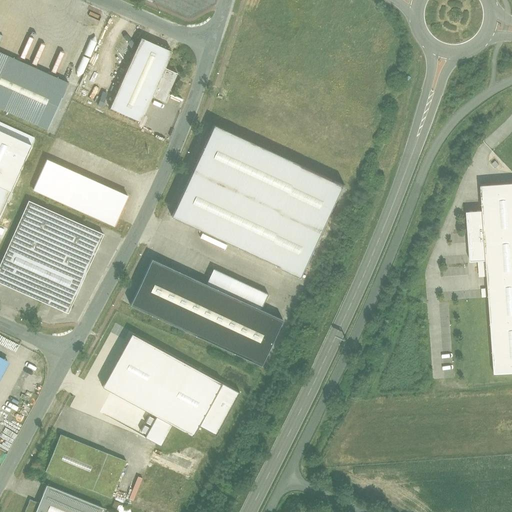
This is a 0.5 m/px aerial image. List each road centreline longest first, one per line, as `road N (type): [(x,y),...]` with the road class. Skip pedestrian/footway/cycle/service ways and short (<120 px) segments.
road 1 (tertiary): [(445,51),(366,268),(249,511)]
road 2 (unclassified): [(289,476),(433,152),(472,103),(511,78)]
road 3 (residential): [(213,50),(137,233),(67,357)]
road 4 (residential): [(67,357),(0,482)]
road 5 (residential): [(213,50),(101,0)]
